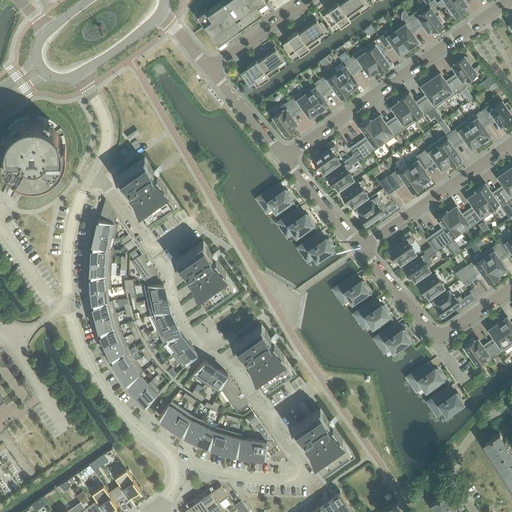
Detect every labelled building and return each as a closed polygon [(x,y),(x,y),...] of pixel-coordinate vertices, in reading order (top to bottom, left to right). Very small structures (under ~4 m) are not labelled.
[(223,0),(200,16),(218,42),(271,5),(267,0),(223,0)] [(344,0),(339,3),(350,19),(361,12),(358,7),(365,2),(363,0),(344,0)] [(464,0),(445,0),(450,7),(448,8),(452,13),(454,12),(455,14),(465,7),(464,6),(467,4),(464,0)] [(340,26),(350,19),(339,3),(338,1),(328,8),(329,10),(323,15),(331,26),(337,21),(340,26)] [(419,8),(409,15),(417,26),(422,22),(429,31),(432,29),(432,30),(442,23),(441,21),(442,20),(438,15),(437,16),(430,6),(422,12),(419,8)] [(411,30),(417,26),(409,15),(394,26),(410,48),(417,43),(416,41),(418,40),(411,30)] [(308,25),(299,32),(298,32),(310,48),(320,40),(317,35),(324,30),(315,18),(307,23),(308,25)] [(370,25),(364,29),(368,34),(374,30),(370,25)] [(402,53),(410,48),(394,26),(383,33),(379,36),(387,47),(392,43),(399,53),(401,51),(402,53)] [(300,55),(310,48),(298,32),(299,32),(297,30),(287,37),(289,39),(282,43),(290,54),(296,50),(300,55)] [(381,51),(387,47),(379,36),(364,47),(380,69),(389,63),(381,51)] [(268,53),(258,60),(269,76),(280,69),(276,64),(283,59),(275,46),(267,52),(268,53)] [(379,69),(380,69),(364,47),(349,57),(357,68),(362,64),(369,74),(371,73),(372,74),(379,69)] [(459,74),(453,78),(460,89),(470,82),(468,78),(476,72),(469,62),(471,61),(467,56),(466,57),(464,55),(455,62),(455,63),(452,65),(459,74)] [(351,72),(357,68),(349,57),(334,68),(350,90),(357,85),(356,83),(358,82),(351,72)] [(259,83),(269,76),(258,60),(257,58),(247,65),(248,67),(242,71),(249,83),(256,78),(259,83)] [(341,97),(350,90),(334,68),(319,78),(327,89),(332,85),(341,97)] [(437,72),(430,77),(445,100),(460,89),(453,78),(447,82),(440,72),(438,74),(437,72)] [(491,75),(483,79),(488,86),(495,81),(491,75)] [(429,95),(423,99),(430,110),(445,100),(430,77),(423,82),(424,84),(422,85),(429,95)] [(321,93),(327,89),(319,78),(304,89),(320,111),(327,106),(326,104),(328,103),(321,93)] [(312,116),(320,111),(304,89),(289,99),(297,110),(302,106),(309,116),(311,114),(312,116)] [(409,92),(400,98),(415,121),(430,110),(423,99),(417,103),(409,92)] [(399,116),(393,120),(400,131),(415,121),(400,98),(399,98),(399,99),(393,103),(394,105),(392,106),(399,116)] [(291,114),(297,110),(289,99),(279,106),(282,110),(273,116),(280,126),(279,127),(282,132),(284,131),(285,133),(295,126),(294,125),(297,123),(291,114)] [(491,102),(481,109),(488,120),(494,116),(501,125),(504,123),(504,124),(511,118),(511,111),(510,109),(509,110),(502,100),(493,106),(491,102)] [(477,118),(469,123),(469,124),(481,142),(489,137),(488,136),(490,134),(483,124),(488,120),(481,109),(474,114),(477,118)] [(10,131),(5,128),(3,132),(1,135),(6,136),(4,142),(4,148),(5,154),(7,160),(1,163),(3,166),(6,170),(10,166),(14,171),(2,192),(3,193),(15,171),(17,169),(25,173),(23,176),(30,177),(36,177),(37,183),(31,183),(26,182),(20,180),(11,197),(12,197),(21,181),(24,182),(28,183),(33,183),(37,183),(37,177),(42,176),(47,174),(52,170),(56,166),(56,165),(61,169),(64,165),(65,161),(60,159),(62,154),(62,148),(61,142),(59,137),(65,134),(63,130),(60,127),(56,131),(52,126),(47,123),(42,121),(36,120),(37,114),(32,114),(28,114),(29,120),(23,121),(18,124),(14,127),(10,131)] [(370,119),(385,142),(400,131),(393,120),(387,124),(380,114),(378,116),(377,114),(370,119)] [(369,137),(363,141),(370,152),(385,142),(370,119),(361,125),(369,137)] [(466,119),(451,130),(459,141),(464,137),(471,147),(473,146),(474,147),(481,142),(469,124),(469,123),(466,119)] [(133,131),(127,135),(130,139),(136,135),(140,133),(137,128),(133,131)] [(453,145),(459,141),(451,130),(436,141),(452,163),(461,157),(453,145)] [(136,139),(131,142),(135,148),(140,145),(136,139)] [(363,141),(357,145),(365,156),(370,152),(363,141)] [(451,164),(452,163),(436,141),(421,151),(428,162),(434,158),(441,168),(443,167),(444,168),(451,164)] [(320,154),(319,152),(314,156),(315,157),(313,159),(320,168),(321,168),(324,172),(333,165),(339,161),(336,157),(337,156),(334,152),(338,149),(334,144),(330,147),(320,154)] [(359,160),(365,156),(357,145),(351,149),(355,154),(358,159),(359,160)] [(121,149),(120,150),(120,151),(124,156),(129,152),(125,146),(121,149)] [(423,166),(428,162),(421,151),(405,162),(408,166),(408,165),(422,184),(429,179),(428,178),(430,176),(423,166)] [(355,154),(347,159),(348,161),(350,164),(358,159),(355,154)] [(152,226),(171,213),(180,207),(145,157),(117,176),(127,189),(129,187),(132,192),(130,194),(152,226)] [(353,178),(350,174),(351,173),(348,169),(352,166),(350,164),(348,161),(344,164),(342,166),(336,170),(327,176),(334,185),(335,184),(338,189),(353,178)] [(339,161),(333,165),(336,170),(342,166),(339,161)] [(412,191),(422,184),(408,165),(408,166),(400,171),(397,168),(391,172),(399,183),(404,179),(412,191)] [(505,186),(499,190),(507,201),(511,197),(511,194),(510,193),(511,191),(511,176),(506,168),(499,173),(500,175),(498,176),(505,186)] [(391,172),(385,176),(393,187),(399,183),(391,172)] [(387,191),(393,187),(385,176),(379,180),(387,191)] [(359,181),(342,193),(348,202),(349,201),(352,206),(367,195),(364,191),(365,190),(362,186),(366,183),(363,178),(359,181)] [(260,196),(258,197),(267,210),(273,205),(276,209),(291,199),(293,197),(289,192),(288,192),(285,188),(282,190),(277,183),(277,184),(260,196)] [(485,183),(476,189),(489,208),(490,208),(498,202),(501,205),(502,204),(507,201),(499,190),(493,194),(485,183)] [(475,207),(469,211),(477,222),(492,211),(490,208),(489,208),(476,189),(476,190),(469,194),(470,196),(468,197),(475,207)] [(387,208),(377,195),(357,209),(360,213),(359,214),(366,223),(368,222),(369,223),(374,220),(373,218),(383,211),(387,208)] [(99,217),(96,231),(111,235),(115,236),(118,223),(115,222),(117,215),(105,198),(100,217),(99,217)] [(502,204),(501,205),(509,217),(511,214),(511,208),(511,207),(507,201),(502,204)] [(395,203),(378,215),(381,219),(398,207),(395,203)] [(470,227),(477,222),(469,211),(463,215),(456,205),(455,207),(454,205),(447,210),(446,210),(462,233),(462,232),(460,228),(468,223),(470,227)] [(289,238),(313,222),(309,216),(309,217),(305,212),(302,214),(298,208),(278,222),(289,238)] [(445,228),(439,232),(447,243),(453,239),(462,233),(446,210),(437,217),(445,228)] [(93,244),(93,245),(108,248),(112,248),(115,236),(111,235),(96,231),(93,244)] [(408,231),(400,237),(402,241),(407,238),(411,235),(408,231)] [(129,248),(137,243),(129,232),(122,238),(129,248)] [(323,239),(318,232),(298,246),(310,263),(334,246),(330,241),(329,241),(326,237),(323,239)] [(439,232),(433,236),(441,247),(447,243),(439,232)] [(511,232),(497,242),(505,253),(511,249),(511,250),(511,232)] [(420,248),(414,240),(411,235),(407,238),(402,241),(397,245),(396,243),(390,247),(391,248),(390,250),(396,259),(397,259),(400,263),(415,252),(420,248)] [(435,251),(441,247),(433,236),(427,240),(435,251)] [(453,239),(447,243),(455,254),(461,250),(453,239)] [(203,240),(189,250),(176,260),(185,273),(188,271),(191,275),(188,277),(211,310),(238,290),(203,240)] [(499,257),(505,253),(497,242),(482,253),(485,256),(498,275),(499,275),(505,270),(504,269),(506,267),(499,257)] [(92,247),(91,260),(107,261),(111,261),(112,248),(108,248),(93,245),(92,247)] [(131,260),(147,283),(148,283),(164,282),(143,252),(131,260)] [(430,269),(427,265),(428,264),(425,260),(428,257),(425,252),(421,255),(404,267),(411,276),(412,275),(415,280),(430,269)] [(474,258),(467,263),(476,276),(482,272),(489,282),(498,275),(485,256),(484,257),(476,263),(474,261),(475,260),(474,258)] [(91,260),(91,274),(111,274),(111,261),(107,261),(91,260)] [(467,263),(461,267),(471,280),(476,276),(467,263)] [(465,284),(471,280),(461,267),(456,271),(465,284)] [(435,272),(418,284),(425,293),(426,292),(429,297),(444,286),(441,282),(442,281),(439,277),(443,274),(439,269),(435,272)] [(111,274),(91,274),(91,276),(92,289),(108,287),(108,288),(112,287),(111,274)] [(345,305),(369,288),(365,283),(364,283),(361,279),(358,281),(354,275),(334,289),(345,305)] [(147,299),(151,299),(151,298),(167,295),(164,282),(148,283),(147,283),(144,283),(147,299)] [(108,287),(92,289),(93,301),(93,303),(109,300),(108,288),(108,287)] [(449,289),(434,299),(437,304),(436,305),(443,314),(444,313),(445,314),(451,311),(450,309),(454,306),(458,311),(475,298),(471,293),(463,298),(460,294),(456,297),(453,293),(452,293),(449,289)] [(151,299),(154,312),(154,313),(169,308),(169,307),(167,295),(151,298),(151,299)] [(109,300),(93,303),(94,305),(97,317),(112,313),(116,312),(113,299),(109,300)] [(373,300),(354,313),(363,326),(370,321),(373,324),(387,314),(390,313),(387,309),(386,307),(385,308),(382,303),(379,305),(374,299),(373,300)] [(150,314),(157,328),(175,319),(169,308),(154,313),(154,312),(150,314)] [(112,313),(97,317),(100,329),(100,331),(119,324),(116,312),(112,313)] [(504,316),(497,321),(511,342),(511,323),(507,316),(505,318),(504,316)] [(164,342),(167,340),(181,331),(175,319),(157,328),(164,342)] [(498,354),(511,344),(511,342),(497,321),(490,326),(491,328),(489,329),(496,339),(490,343),(498,354)] [(269,393),(288,379),(297,374),(261,323),(234,343),(243,356),(246,354),(249,359),(246,360),(269,393)] [(399,330),(395,323),(375,338),(386,354),(410,337),(406,332),(405,332),(402,328),(399,330)] [(119,324),(100,331),(101,333),(106,344),(121,338),(124,336),(119,324)] [(168,341),(176,351),(189,341),(181,331),(167,340),(168,341)] [(121,338),(106,344),(111,356),(112,357),(130,348),(124,336),(121,338)] [(488,361),(498,354),(490,343),(484,347),(478,338),(475,340),(474,339),(465,346),(466,348),(464,349),(468,354),(470,353),(476,363),(485,357),(488,361)] [(197,352),(189,341),(176,351),(173,353),(183,366),(197,352)] [(130,348),(112,357),(113,359),(116,364),(119,370),(128,364),(133,361),(136,359),(130,348)] [(193,374),(205,382),(207,379),(216,366),(205,358),(192,374),(193,374)] [(128,364),(119,370),(126,380),(127,382),(140,372),(143,370),(140,364),(136,359),(133,361),(128,364)] [(428,362),(424,364),(407,376),(419,393),(443,376),(439,370),(438,371),(435,367),(432,369),(428,362)] [(227,373),(216,366),(207,379),(205,382),(219,391),(221,387),(227,373)] [(140,372),(127,382),(128,383),(137,393),(149,382),(152,380),(149,377),(146,380),(141,373),(140,372)] [(248,403),(227,373),(221,387),(219,391),(221,388),(237,411),(248,403)] [(149,382),(137,393),(146,404),(160,390),(152,380),(149,382)] [(453,393),(448,387),(428,401),(440,417),(464,400),(460,395),(459,395),(456,391),(453,393)] [(159,415),(171,424),(183,407),(172,400),(159,415)] [(182,431),(183,432),(193,414),(183,407),(171,424),(182,431)] [(293,426),(301,439),(302,440),(305,438),(308,442),(305,444),(328,477),(355,457),(320,407),(293,426)] [(246,417),(250,423),(254,420),(258,425),(262,422),(254,411),(246,417)] [(205,420),(193,414),(183,432),(185,432),(196,438),(203,423),(204,424),(205,420)] [(258,425),(257,426),(266,439),(274,439),(262,422),(258,425)] [(215,429),(204,424),(203,423),(196,438),(208,443),(209,444),(215,429)] [(216,425),(215,429),(209,444),(211,445),(223,448),(229,429),(216,425)] [(242,433),(229,429),(223,448),(236,452),(237,452),(241,436),(242,433)] [(483,442),(494,460),(510,450),(499,432),(483,442)] [(239,452),(251,454),(253,438),(241,436),(237,452),(239,452)] [(266,440),(253,438),(251,454),(264,456),(266,456),(266,455),(286,456),(274,439),(266,439),(266,440)] [(511,453),(510,450),(494,460),(503,475),(511,469),(511,453)] [(103,453),(89,463),(89,464),(94,470),(108,460),(103,453)] [(89,464),(78,471),(83,479),(95,471),(94,470),(89,464)] [(120,483),(109,491),(108,491),(116,502),(117,501),(128,493),(130,496),(135,493),(133,491),(138,488),(140,491),(143,489),(140,485),(139,486),(132,475),(132,474),(129,469),(128,470),(126,468),(115,475),(120,483)] [(511,469),(503,475),(511,488),(511,469)] [(97,499),(85,507),(88,511),(101,511),(105,510),(106,511),(107,511),(112,509),(110,508),(115,504),(117,507),(119,505),(117,501),(116,502),(108,491),(109,491),(104,484),(92,492),(97,499)] [(200,494),(198,495),(210,511),(219,511),(225,509),(219,501),(228,495),(221,484),(212,491),(210,488),(205,491),(206,493),(202,496),(200,494)] [(340,490),(331,497),(341,511),(352,511),(354,511),(340,490)] [(430,502),(436,511),(448,511),(457,507),(453,500),(452,501),(446,492),(430,502)] [(210,511),(198,495),(197,496),(199,498),(194,501),(193,500),(188,503),(190,506),(181,511),(210,511)] [(341,511),(331,497),(322,503),(327,511),(341,511)] [(235,504),(240,511),(244,511),(248,510),(241,499),(235,504)] [(327,511),(322,503),(313,509),(314,511),(327,511)]
